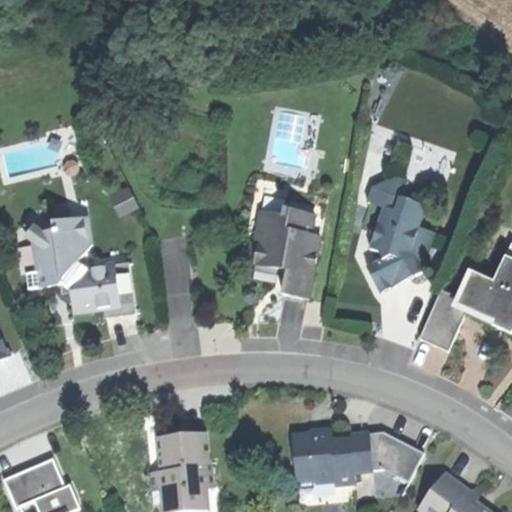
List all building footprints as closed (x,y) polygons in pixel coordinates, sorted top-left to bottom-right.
[(368,265),(379,289),(399,280),(428,266),(418,245),(421,237),(416,236),(426,204),(421,202),(402,196),(406,182),(408,178),(395,174),(372,186),(368,201),(383,205),(378,224),(370,229),(373,238),(370,247),(380,249),(383,257),(368,265)] [(425,188),(406,182),(402,196),(421,202),(425,188)] [(363,220),(378,224),(383,205),(368,201),(363,220)] [(19,271),(26,270),(36,268),(32,240),(31,232),(40,231),(76,226),(74,208),(66,209),(59,204),(26,209),(12,227),(19,271)] [(295,295),(310,297),(321,235),(311,233),(315,212),(285,207),(284,213),(263,210),(257,241),(248,239),(244,261),(257,264),(254,277),(277,281),(279,271),(287,272),(284,293),(295,295)] [(26,270),(28,285),(60,281),(72,288),(75,310),(90,307),(106,305),(107,315),(136,311),(129,260),(89,266),(75,259),(80,254),(76,226),(40,231),(31,232),(32,240),(36,268),(26,270)] [(511,241),(503,263),(511,267),(511,241)] [(462,297),(460,302),(468,306),(496,317),(493,324),(503,328),(511,331),(511,267),(503,263),(496,280),(474,270),(462,297)] [(420,338),(449,350),(468,306),(460,302),(462,297),(441,289),(420,338)] [(334,431),(294,434),(298,479),(317,478),(316,473),(336,471),(337,481),(358,479),(357,469),(374,468),(371,436),(371,430),(351,432),(351,438),(343,439),(334,439),(334,431)] [(185,435),(159,437),(160,459),(172,458),(173,469),(160,470),(162,502),(166,502),(166,511),(211,509),(210,487),(215,486),(213,458),(209,459),(207,434),(185,435)] [(392,435),(371,436),(374,468),(387,467),(411,480),(424,451),(392,435)] [(6,482),(17,508),(67,488),(56,462),(6,482)] [(445,472),(419,508),(423,511),(489,511),(488,511),(484,511),(482,511),(477,507),(480,503),(466,493),(469,490),(445,472)]
